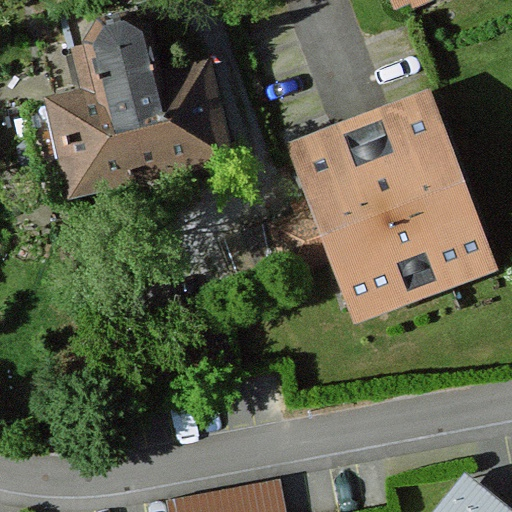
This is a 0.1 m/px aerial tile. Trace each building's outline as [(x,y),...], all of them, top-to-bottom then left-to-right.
[(98,86),(49,97),(71,194),(230,159),(207,61),(155,74),(144,26),(130,15),(100,19),(88,40),(98,86)] [(429,95),(292,146),(315,207),(331,256),(355,319),(493,268),(429,95)] [(331,256),(315,207),(270,222),(287,271),(331,256)] [(509,511),(465,477),(436,511),(509,511)] [(285,511),(279,479),(166,501),(168,511),(285,511)]
